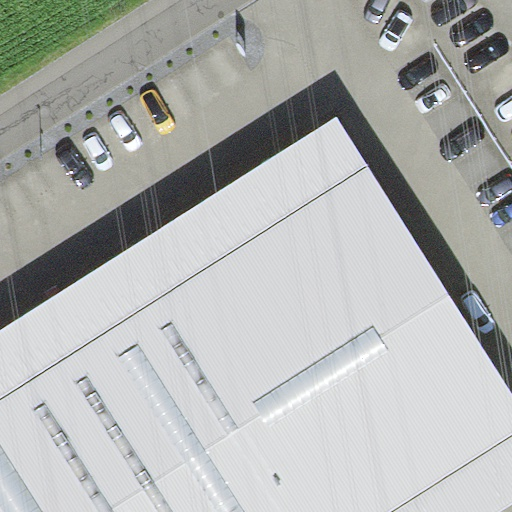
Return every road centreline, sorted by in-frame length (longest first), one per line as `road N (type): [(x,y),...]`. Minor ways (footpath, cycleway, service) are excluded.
road 1 (unknown): [(511,316),(463,208),(363,47),(331,46),(284,70),(0,272)]
road 2 (residential): [(204,0),(0,131)]
